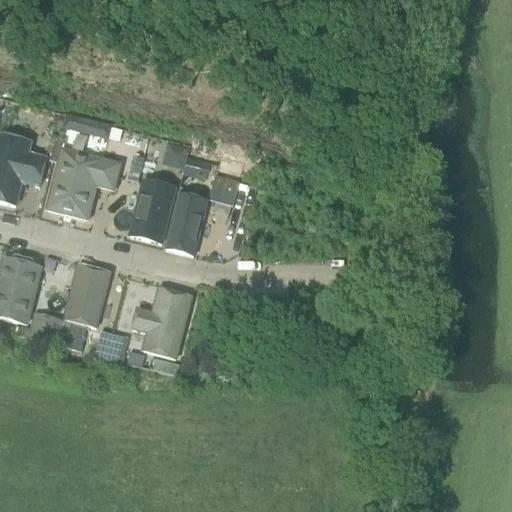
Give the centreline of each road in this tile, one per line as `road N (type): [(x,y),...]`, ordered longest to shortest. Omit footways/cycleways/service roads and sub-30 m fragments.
road 1 (residential): [(410,283),(165,271),(0,231)]
road 2 (residential): [(410,283),(420,0)]
road 3 (residential): [(401,511),(410,283)]
